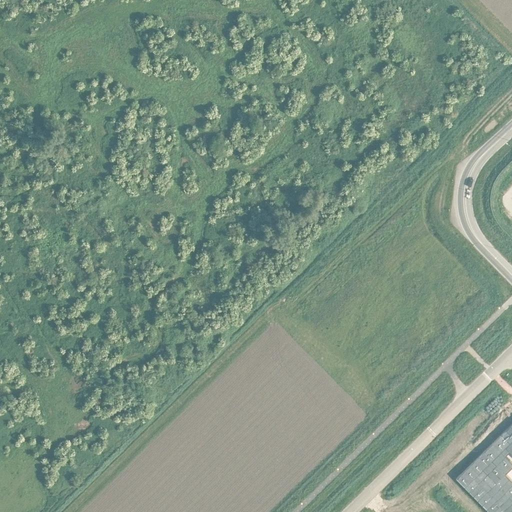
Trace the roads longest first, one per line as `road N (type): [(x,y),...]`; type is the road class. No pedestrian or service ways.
road 1 (tertiary): [(346,511),(511,346)]
road 2 (tertiary): [(511,121),(474,160),(464,189),(473,230),(511,270)]
